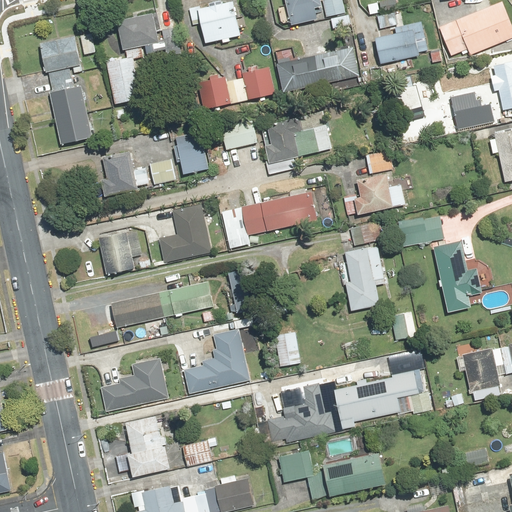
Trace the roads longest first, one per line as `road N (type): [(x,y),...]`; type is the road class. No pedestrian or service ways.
road 1 (tertiary): [(78,500),(0,139)]
road 2 (unknown): [(22,237),(201,196),(258,165)]
